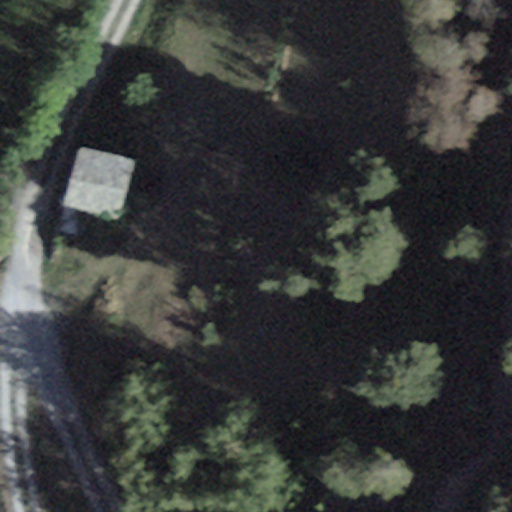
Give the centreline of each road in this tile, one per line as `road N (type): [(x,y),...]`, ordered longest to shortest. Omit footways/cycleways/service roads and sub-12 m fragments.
road 1 (track): [(141,0),(25,286)]
road 2 (track): [(25,286),(80,457),(108,511)]
road 3 (track): [(25,286),(7,441),(18,511)]
